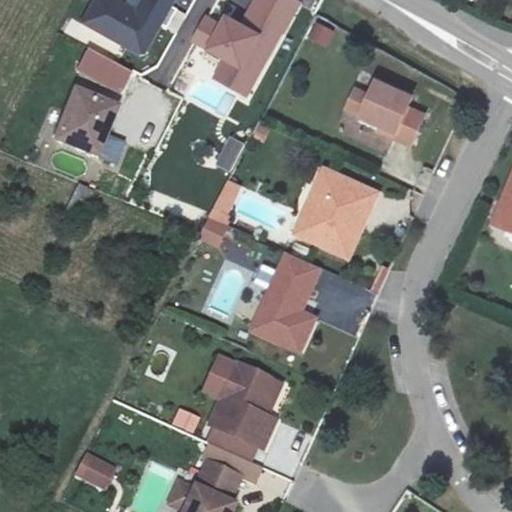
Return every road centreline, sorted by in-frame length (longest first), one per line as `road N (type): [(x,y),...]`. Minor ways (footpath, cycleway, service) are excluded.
road 1 (residential): [(494,511),(462,480),(418,371),(416,287),(511,92)]
road 2 (residential): [(511,74),(382,0)]
